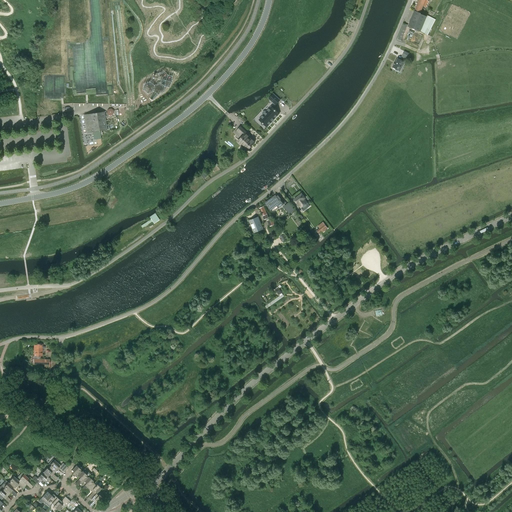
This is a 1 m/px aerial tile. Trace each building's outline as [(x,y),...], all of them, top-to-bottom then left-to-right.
[(418,0),(407,26),(420,32),(421,32),(427,35),(435,20),(426,15),(426,16),(420,14),(421,13),(420,13),(422,8),(424,9),(425,7),(426,8),(429,1),(426,0),(418,0)] [(402,39),(407,25),(404,23),(397,39),(402,41),(403,39),(402,39)] [(392,67),(399,71),(404,61),(397,58),(394,64),(392,67)] [(268,99),(275,106),(280,100),(273,93),(268,99)] [(280,114),(272,106),(259,120),(262,122),(262,124),(263,125),(265,125),(267,127),(280,114)] [(107,112),(108,119),(115,118),(114,111),(107,112)] [(107,130),(104,112),(84,115),(87,133),(107,130)] [(241,126),(237,131),(243,136),(238,142),(247,150),(255,142),(248,136),(250,134),(241,126)] [(304,199),(305,198),(301,193),(294,199),(297,204),(298,204),(301,208),(307,203),(304,199)] [(282,201),(278,195),(276,197),(275,196),(268,201),(269,201),(266,203),(265,203),(270,210),(277,205),(278,207),(282,204),(283,205),(280,200),(280,199),(282,201)] [(285,208),(289,213),(294,209),(289,203),(285,206),(286,207),(285,208)] [(263,207),(259,209),(264,219),(268,217),(263,207)] [(160,220),(155,213),(149,217),(151,219),(141,226),(142,228),(152,221),(154,224),(160,220)] [(257,218),(250,221),(254,232),(256,231),(262,229),(257,218)] [(317,231),(320,235),(328,229),(325,224),(317,231)] [(265,306),(267,308),(284,296),(282,293),(279,295),(280,296),(265,306)] [(42,356),(42,348),(46,348),(48,348),(48,345),(46,345),(46,346),(42,346),(42,344),(34,344),(33,356),(33,359),(33,364),(44,365),(43,367),(49,367),(50,359),(40,359),(40,356),(42,356)] [(52,371),(60,365),(56,360),(53,363),(54,365),(50,367),(52,371)] [(60,466),(61,465),(54,460),(50,464),(51,465),(49,467),(55,472),(58,468),(63,473),(65,470),(60,466)] [(77,478),(78,476),(82,472),(81,472),(80,470),(81,469),(76,465),(72,470),(74,472),(72,474),(77,478)] [(55,472),(49,467),(48,468),(47,468),(43,472),(43,473),(44,473),(48,477),(48,476),(49,475),(51,476),(55,472)] [(82,472),(78,476),(80,478),(78,479),(83,483),(84,482),(88,478),(88,477),(86,476),(87,475),(82,471),(81,472),(82,472)] [(27,480),(29,478),(22,472),(16,478),(19,481),(25,486),(28,482),(27,480)] [(44,473),(43,473),(42,475),(41,474),(37,478),(35,476),(32,479),(37,483),(39,480),(42,483),(44,481),(45,482),(49,478),(48,476),(48,477),(44,473)] [(25,486),(19,481),(16,478),(14,476),(9,480),(10,481),(9,483),(13,487),(14,488),(18,485),(22,489),(25,486)] [(84,482),(86,483),(84,485),(89,489),(94,483),(92,482),(93,481),(89,477),(88,477),(88,478),(84,482)] [(0,486),(3,489),(9,494),(13,490),(11,489),(13,487),(9,483),(6,480),(0,486)] [(94,483),(89,489),(92,492),(88,497),(91,499),(96,493),(96,494),(101,488),(97,484),(96,485),(94,483)] [(9,494),(3,489),(1,491),(0,490),(0,498),(1,499),(3,497),(5,499),(9,494)] [(51,495),(50,494),(47,491),(40,499),(49,507),(52,503),(57,498),(56,496),(60,492),(57,490),(53,494),(51,495)] [(96,493),(91,499),(95,503),(97,501),(99,503),(103,498),(99,494),(98,495),(96,494),(96,493)] [(61,501),(57,498),(52,503),(54,505),(53,506),(58,510),(62,505),(64,503),(68,499),(65,496),(61,501)]
